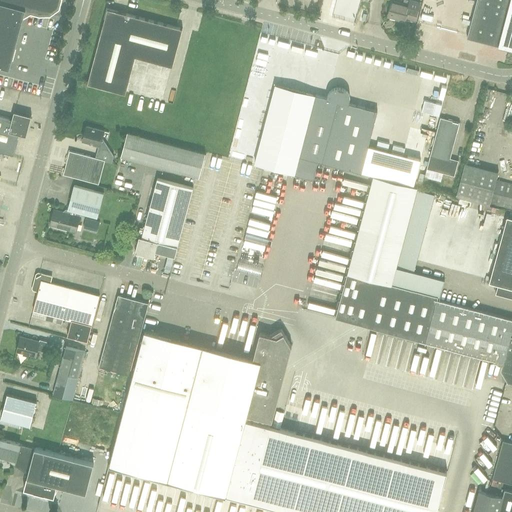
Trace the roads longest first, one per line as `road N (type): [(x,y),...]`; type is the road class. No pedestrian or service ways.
road 1 (tertiary): [(511,76),(213,0)]
road 2 (tertiary): [(20,246),(84,0)]
road 3 (unclassified): [(235,306),(20,246)]
